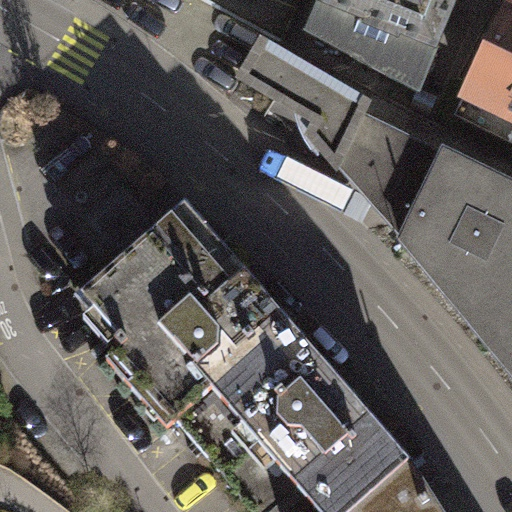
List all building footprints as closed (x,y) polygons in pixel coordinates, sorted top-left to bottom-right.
[(317,0),(305,33),(419,95),(457,0),(317,0)] [(511,0),(505,0),(447,122),(511,152),(511,0)] [(402,243),(511,374),(511,188),(444,155),(442,158),(361,118),(366,106),(263,46),(241,81),(275,100),(280,94),(296,104),(297,111),(298,117),(299,123),(302,132),(307,142),(313,153),(319,148),(336,167),(339,168),(402,240),(402,243)] [(185,203),(75,298),(121,347),(104,360),(165,431),(177,419),(251,511),(351,511),(410,461),(185,203)] [(442,511),(410,461),(351,511),(442,511)]
